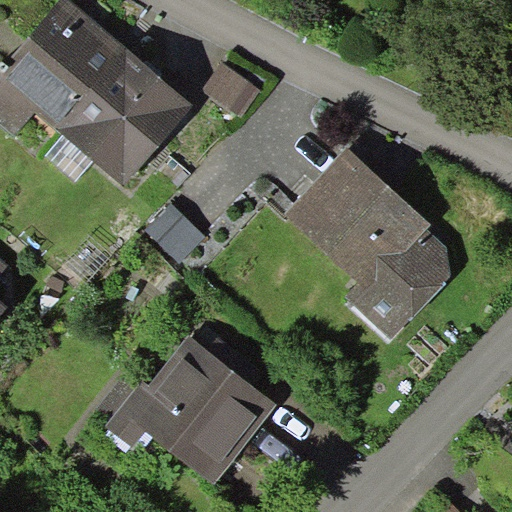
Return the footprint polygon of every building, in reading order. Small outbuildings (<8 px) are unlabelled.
[(189,109),(63,0),(60,0),(0,69),(0,76),(124,184),(189,109)] [(228,56),(207,87),(240,109),(261,78),(228,56)] [(443,250),(334,157),(277,224),(386,317),(443,250)] [(174,200),(147,227),(171,251),(198,224),(174,200)] [(95,233),(68,263),(88,281),(115,252),(95,233)] [(0,314),(13,300),(0,288),(0,314)] [(272,410),(183,345),(127,422),(216,487),(272,410)]
